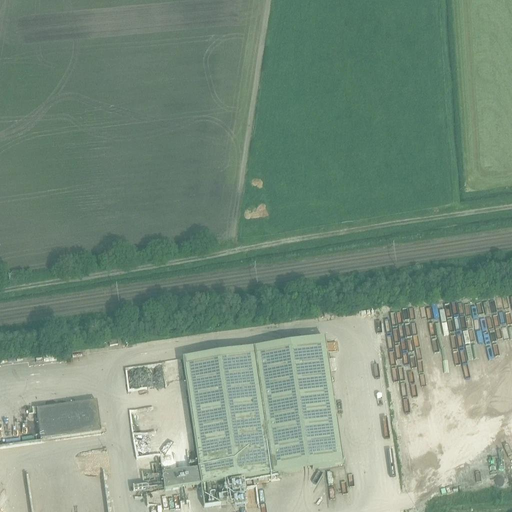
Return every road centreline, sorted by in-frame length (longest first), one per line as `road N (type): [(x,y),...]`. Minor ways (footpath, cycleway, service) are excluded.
road 1 (track): [(511,207),(0,290)]
road 2 (unknown): [(363,511),(383,460),(381,420),(364,356),(343,327),(133,354),(107,377)]
